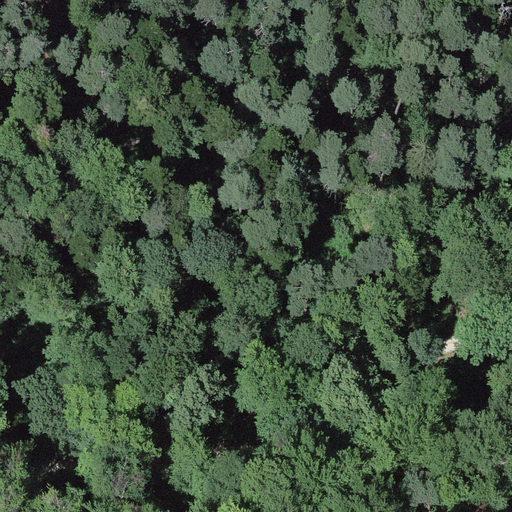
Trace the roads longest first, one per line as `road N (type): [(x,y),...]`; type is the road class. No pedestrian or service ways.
road 1 (track): [(511,468),(315,451),(0,472)]
road 2 (track): [(315,451),(368,394),(408,367),(456,346),(511,336)]
